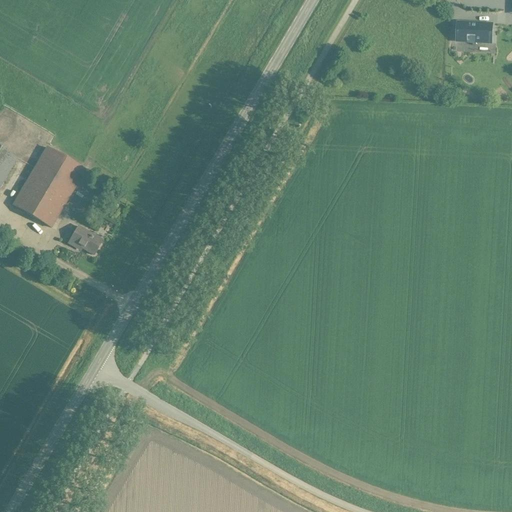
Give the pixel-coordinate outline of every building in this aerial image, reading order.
[(395,38),(400,40),(410,22),(387,9),(375,29),(394,40),(395,38)] [(492,24),(458,23),(457,41),(470,42),(471,36),(480,37),(480,43),(491,43),(492,24)] [(0,187),(17,158),(0,148),(0,187)] [(51,228),(85,170),(46,148),(12,205),(51,228)] [(93,255),(102,240),(78,226),(68,243),(76,248),(77,246),(93,255)]
